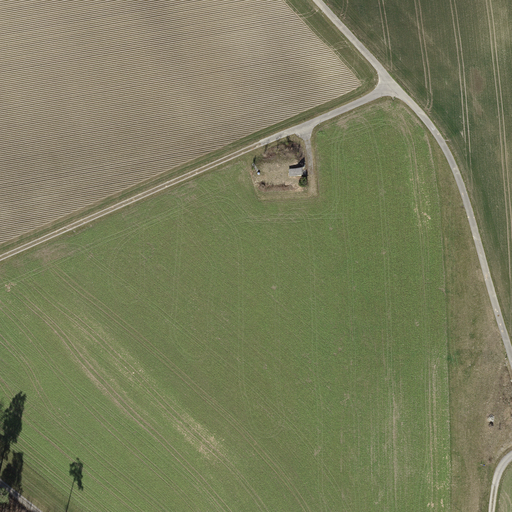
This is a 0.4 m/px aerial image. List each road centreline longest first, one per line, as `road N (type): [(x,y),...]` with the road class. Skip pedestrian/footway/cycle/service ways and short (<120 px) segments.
road 1 (track): [(397,84),(0,258)]
road 2 (track): [(511,349),(461,178),(437,127),(397,84)]
